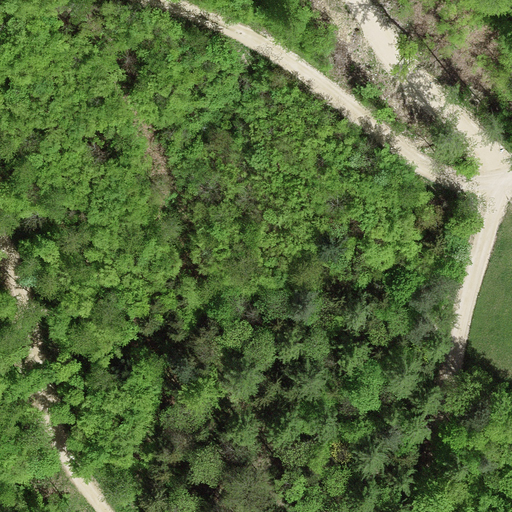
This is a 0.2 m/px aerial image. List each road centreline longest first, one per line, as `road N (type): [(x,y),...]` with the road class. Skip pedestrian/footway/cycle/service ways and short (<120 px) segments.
road 1 (track): [(504,179),(465,182),(427,167),(249,35),(162,0)]
road 2 (track): [(504,179),(414,511)]
road 3 (track): [(105,511),(56,438),(0,233)]
road 4 (track): [(504,179),(358,0)]
